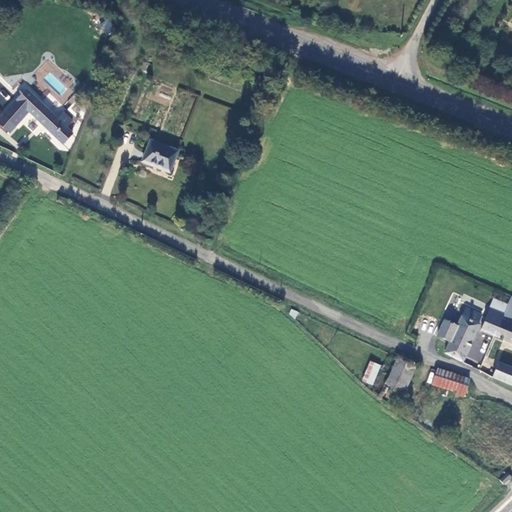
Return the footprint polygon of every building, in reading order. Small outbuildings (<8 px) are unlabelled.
[(107,37),(116,30),(108,19),(99,25),(107,37)] [(33,99),(26,92),(20,99),(27,105),(33,99)] [(0,123),(9,132),(29,111),(31,109),(27,105),(20,99),(0,120),(0,123)] [(38,121),(63,144),(72,135),(65,129),(56,120),(41,106),(36,111),(42,117),(38,121)] [(32,115),(38,121),(42,117),(36,111),(32,115)] [(62,114),(56,120),(65,129),(71,123),(62,114)] [(169,171),(176,154),(149,143),(143,160),(169,171)] [(449,344),(444,354),(462,363),(479,326),(478,325),(481,318),(465,311),(457,328),(443,322),(437,338),(449,344)] [(482,331),(494,336),(502,317),(491,312),(482,331)] [(494,336),(511,344),(511,325),(502,321),(504,318),(502,317),(494,336)] [(468,356),(480,361),(486,347),(474,342),(468,356)] [(498,359),(490,377),(511,388),(511,369),(509,368),(511,364),(498,359)] [(373,385),(381,364),(370,360),(362,381),(373,385)] [(414,370),(396,362),(379,398),(397,406),(414,370)] [(463,397),(468,381),(437,370),(432,385),(454,393),(454,394),(463,397)] [(503,484),(510,478),(507,474),(500,480),(503,484)]
